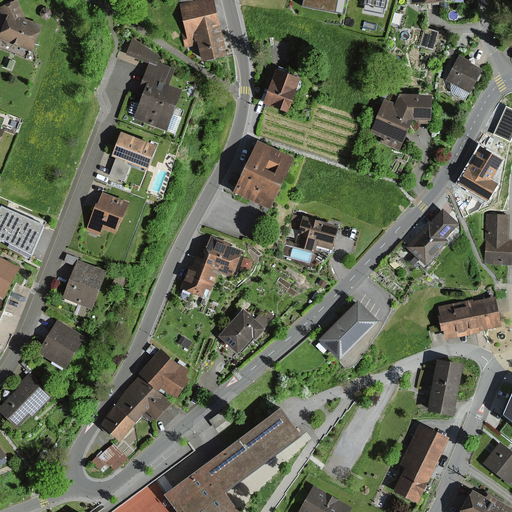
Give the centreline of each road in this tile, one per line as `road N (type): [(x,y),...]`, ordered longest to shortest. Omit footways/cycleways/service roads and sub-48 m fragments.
road 1 (unclassified): [(79,488),(119,483),(334,298),(446,178),(487,100),(511,78)]
road 2 (unclassified): [(232,0),(248,71),(238,143),(125,379),(78,450),(79,488)]
road 3 (residential): [(0,381),(23,349),(123,81)]
road 4 (unclassified): [(500,363),(463,348),(434,353),(353,390),(318,436)]
road 5 (residential): [(500,363),(441,511)]
